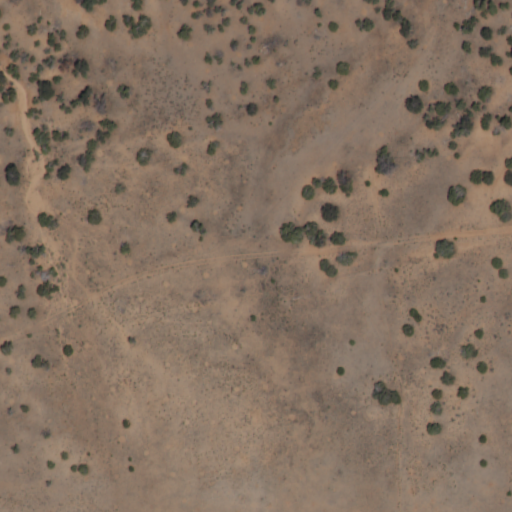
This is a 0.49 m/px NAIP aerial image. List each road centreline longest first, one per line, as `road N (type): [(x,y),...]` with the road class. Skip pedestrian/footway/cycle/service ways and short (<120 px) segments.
road 1 (residential): [(511,287),(448,310),(209,331),(0,367)]
road 2 (residential): [(450,0),(365,136),(124,346)]
